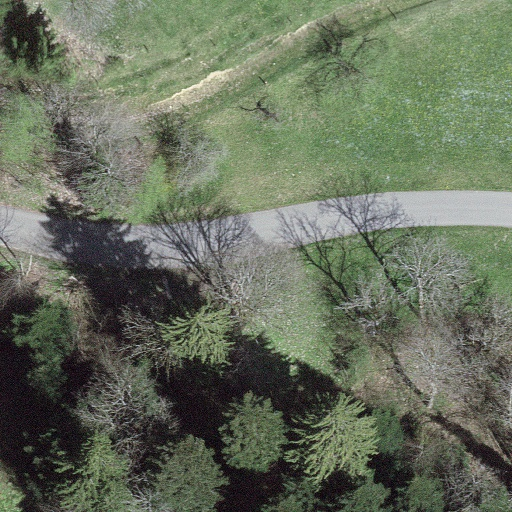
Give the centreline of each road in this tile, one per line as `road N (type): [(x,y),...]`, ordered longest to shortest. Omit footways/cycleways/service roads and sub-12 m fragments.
road 1 (unclassified): [(511,207),(429,204),(121,242),(0,219)]
road 2 (track): [(0,101),(111,129),(160,114),(401,0)]
